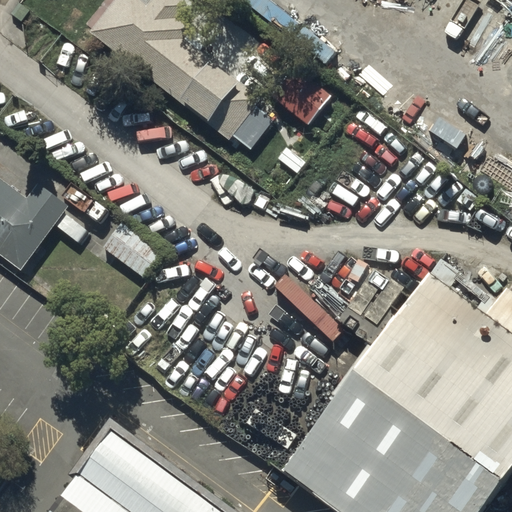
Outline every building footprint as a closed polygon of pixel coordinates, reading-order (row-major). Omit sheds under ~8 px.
[(108,0),(88,27),(230,140),(235,134),(251,146),(275,116),(256,101),(260,97),(186,37),(211,6),(203,0),(108,0)] [(0,176),(0,253),(21,269),(69,203),(40,181),(28,197),(0,176)] [(102,247),(106,250),(144,277),(163,252),(120,222),(102,247)] [(284,478),(330,511),(491,511),(511,484),(511,338),(433,280),(284,478)] [(217,511),(112,435),(54,511),(217,511)]
